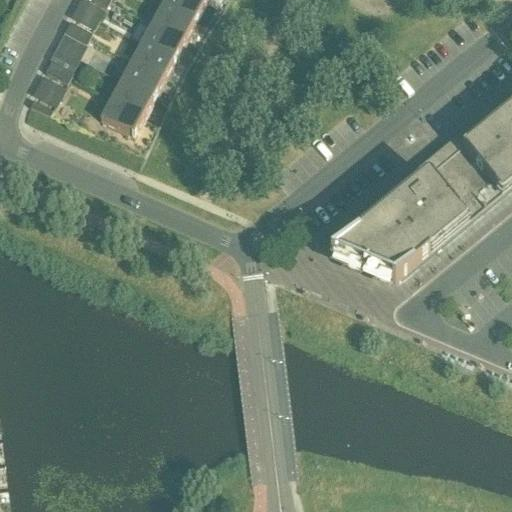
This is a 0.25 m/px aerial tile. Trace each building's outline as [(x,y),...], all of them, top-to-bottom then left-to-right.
[(110,0),(99,0),(96,7),(107,13),(113,1),(110,0)] [(188,0),(168,0),(163,11),(197,29),(207,10),(188,0)] [(188,0),(207,10),(212,0),(188,0)] [(163,11),(153,30),(186,48),(197,29),(163,11)] [(425,95),(489,38),(475,22),(460,35),(462,38),(429,67),(426,64),(410,79),(425,95)] [(64,39),(75,45),(82,33),(70,27),(64,39)] [(153,30),(142,49),(176,67),(186,48),(153,30)] [(82,33),(75,45),(87,51),(93,39),(82,33)] [(142,49),(132,68),(166,86),(176,67),(142,49)] [(45,78),(57,83),(63,72),(51,66),(45,78)] [(132,68),(122,87),(155,105),(166,86),(132,68)] [(63,72),(57,83),(68,89),(74,78),(63,72)] [(122,87),(112,106),(145,124),(155,105),(122,87)] [(511,194),(511,97),(377,209),(385,219),(331,263),(395,290),(465,233),(502,203),(511,194)] [(50,121),(51,122),(54,116),(34,106),(31,113),(50,121)] [(145,124),(112,106),(101,126),(135,144),(145,124)]
